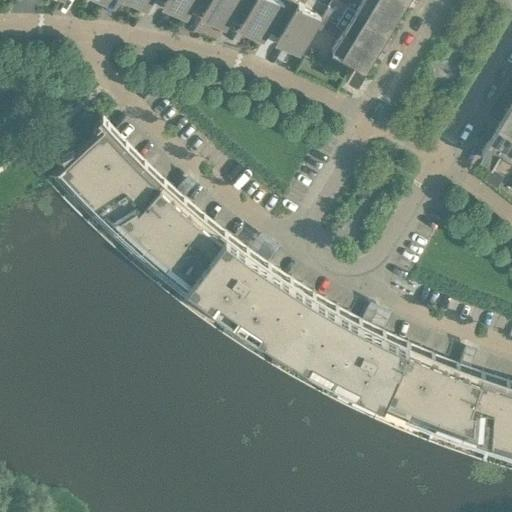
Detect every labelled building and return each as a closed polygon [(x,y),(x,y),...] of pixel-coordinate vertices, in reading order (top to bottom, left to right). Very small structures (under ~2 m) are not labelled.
[(164,0),(164,1),(187,15),(195,2),(195,0),(164,0)] [(195,0),(195,2),(205,8),(203,12),(225,25),(232,14),(240,0),(195,0)] [(283,0),(240,0),(232,14),(242,20),(240,23),(263,37),(269,27),(285,1),(284,0),(283,0)] [(321,15),(297,0),(283,0),(284,0),(285,1),(269,27),(279,33),(277,37),(300,51),(316,24),(321,15)] [(360,0),(355,9),(388,28),(399,10),(382,0),(360,0)] [(382,0),(399,10),(404,0),(382,0)] [(335,8),(328,4),(322,14),(329,18),(335,8)] [(355,9),(348,5),(337,23),(344,28),(376,47),(388,28),(355,9)] [(316,24),(322,28),(329,18),(322,14),(321,15),(316,24)] [(347,69),(359,76),(376,47),(344,28),(332,47),(353,60),(347,69)] [(511,103),(500,121),(511,129),(511,103)] [(511,376),(481,367),(466,360),(375,318),(336,300),(261,249),(204,209),(191,198),(181,188),(103,112),(92,123),(97,129),(45,176),(65,198),(86,219),(107,239),(129,259),(151,277),(174,296),(197,313),(221,330),(245,346),(270,362),(295,377),(321,391),(347,404),(373,416),(400,428),(427,439),(454,449),(482,459),(510,467),(511,467),(511,376)] [(482,151),(500,162),(505,152),(511,155),(511,129),(500,121),(482,151)]
